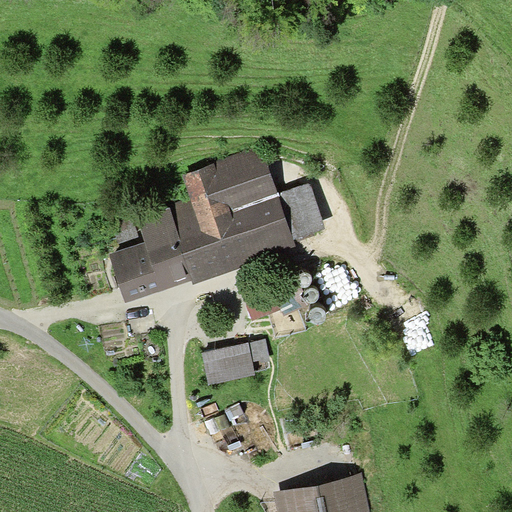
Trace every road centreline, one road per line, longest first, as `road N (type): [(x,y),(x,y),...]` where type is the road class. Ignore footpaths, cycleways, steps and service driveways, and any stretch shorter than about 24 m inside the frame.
road 1 (track): [(442,0),(426,72),(392,160),(379,245),(366,259),(327,251),(167,305)]
road 2 (unclassified): [(205,511),(181,464),(149,428),(64,352),(13,321)]
